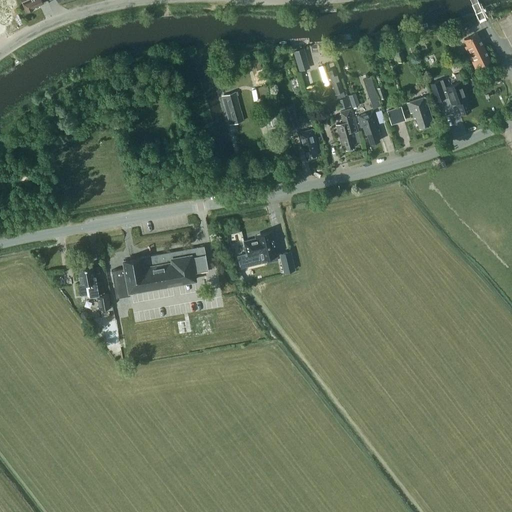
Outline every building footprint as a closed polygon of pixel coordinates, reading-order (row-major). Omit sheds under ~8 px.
[(5,0),(0,0),(0,28),(8,23),(12,14),(8,8),(6,6),(8,4),(5,0)] [(21,0),(23,2),(27,11),(34,8),(43,3),(41,0),(21,0)] [(446,32),(441,34),(444,42),(450,39),(447,33),(446,32)] [(469,54),(484,46),(477,32),(464,39),(467,45),(465,46),(469,54)] [(454,42),(463,39),(461,34),(452,38),(454,42)] [(484,46),(469,54),(475,68),(491,60),(484,46)] [(310,67),(304,48),(293,52),(300,71),(310,67)] [(397,60),(398,62),(404,61),(402,51),(393,53),(395,61),(397,60)] [(336,68),(326,70),(324,65),(317,66),(325,89),(330,88),(331,94),(334,94),(336,99),(345,96),(336,68)] [(363,78),(373,109),(380,106),(376,94),(377,94),(371,75),(363,78)] [(443,79),(430,83),(436,101),(448,97),(451,104),(456,103),(460,114),(471,110),(467,99),(468,98),(463,85),(462,81),(445,86),(443,79)] [(260,96),(270,94),(268,85),(258,87),(260,96)] [(221,96),(229,124),(244,120),(236,92),(221,96)] [(354,107),(360,104),(356,93),(350,95),(354,107)] [(425,96),(407,102),(411,113),(413,112),(414,117),(416,117),(419,128),(430,124),(430,121),(433,120),(425,96)] [(338,100),(340,109),(349,106),(347,97),(338,100)] [(300,126),(293,106),(284,109),(290,129),(300,126)] [(405,120),(401,106),(387,111),(391,124),(405,120)] [(354,133),(354,131),(356,130),(350,109),(341,111),(343,122),(336,124),(342,147),(345,146),(346,150),(355,147),(354,144),(357,143),(357,145),(362,143),(358,131),(354,133)] [(278,125),(274,111),(263,115),(267,128),(278,125)] [(378,124),(374,111),(357,116),(361,127),(363,126),(365,134),(367,133),(370,143),(379,140),(377,133),(379,132),(376,124),(378,124)] [(320,152),(313,128),(298,132),(302,147),(304,147),(306,158),(318,155),(317,152),(320,152)] [(278,255),(272,231),(261,234),(262,237),(244,241),(247,256),(260,253),(261,259),(266,258),(277,255),(278,255)] [(125,267),(111,270),(116,297),(130,295),(130,291),(195,280),(194,272),(191,257),(205,254),(205,253),(204,246),(141,257),(124,260),(125,267)] [(291,250),(279,253),(284,272),(296,270),(291,250)] [(205,254),(191,257),(194,272),(208,270),(208,271),(207,261),(205,253),(205,254)] [(277,255),(266,258),(267,263),(278,261),(277,255)] [(89,266),(72,269),(75,287),(71,287),(73,297),(77,297),(78,298),(89,296),(92,316),(105,314),(102,294),(103,294),(101,279),(92,281),(89,266)]
